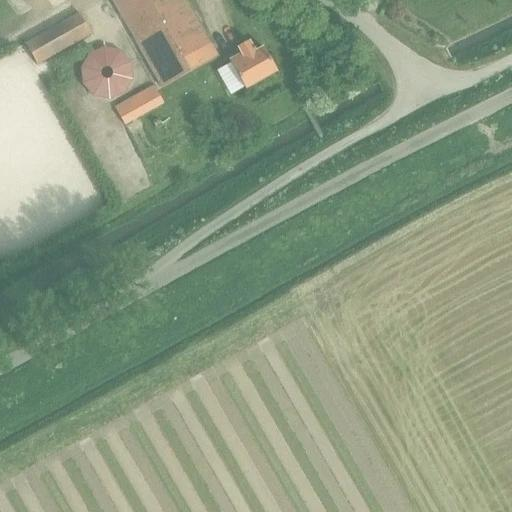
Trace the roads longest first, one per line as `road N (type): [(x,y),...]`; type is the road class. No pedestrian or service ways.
road 1 (unclassified): [(114,305),(511,97)]
road 2 (unclassified): [(114,305),(241,207),(425,97)]
road 3 (unclassified): [(425,97),(404,61),(323,0)]
road 4 (unclassified): [(0,368),(114,305)]
